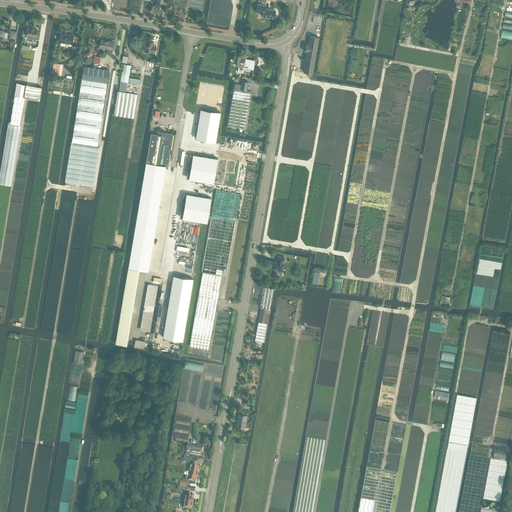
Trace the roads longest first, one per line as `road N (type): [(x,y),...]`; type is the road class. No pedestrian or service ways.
road 1 (unknown): [(120,19),(95,181),(78,189),(27,511)]
road 2 (tertiary): [(205,511),(281,42)]
road 3 (unknown): [(455,67),(417,59),(376,272),(417,277)]
road 4 (tertiary): [(0,1),(281,42)]
road 5 (unknown): [(193,31),(157,265)]
road 6 (unknown): [(132,21),(131,54),(144,70),(117,237)]
road 7 (unknown): [(417,277),(455,67)]
road 8 (unknown): [(417,277),(393,420),(426,427)]
